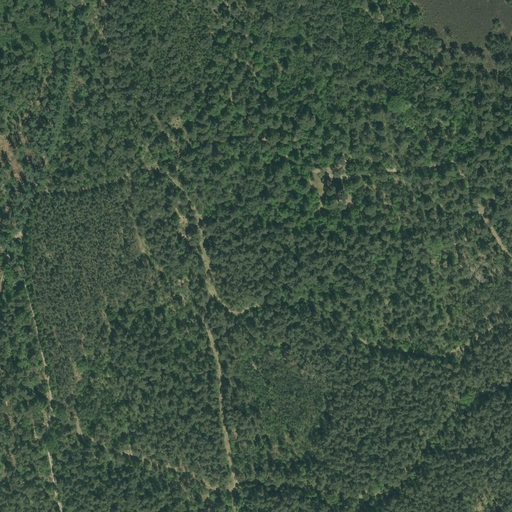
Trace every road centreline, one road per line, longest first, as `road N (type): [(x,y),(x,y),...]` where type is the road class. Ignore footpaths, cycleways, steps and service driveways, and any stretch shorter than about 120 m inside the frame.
road 1 (track): [(139,149),(180,179),(204,250),(205,292),(222,308),(241,316),(306,303),(368,348),(432,359),(511,323)]
road 2 (track): [(42,162),(238,133),(342,176),(451,161)]
road 3 (track): [(231,480),(293,496),(393,489),(446,414),(511,383)]
road 4 (track): [(62,511),(47,438),(49,379),(26,280),(31,207)]
road 5 (track): [(205,292),(195,332),(226,439),(235,511)]
road 6 (track): [(82,0),(31,207)]
road 7 (track): [(232,484),(213,484),(84,434),(76,411),(51,397)]
road 8 (track): [(256,136),(239,114),(238,96),(267,34),(244,0)]
